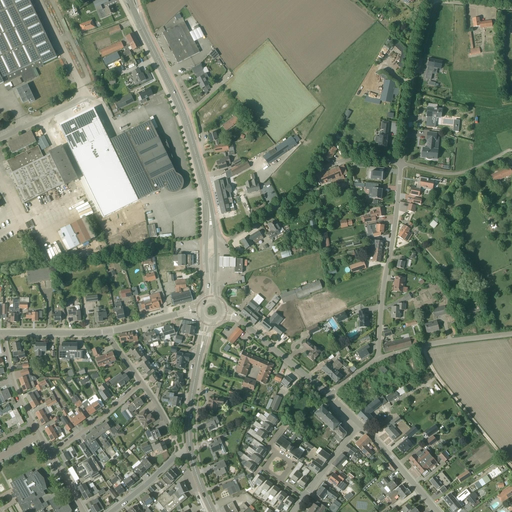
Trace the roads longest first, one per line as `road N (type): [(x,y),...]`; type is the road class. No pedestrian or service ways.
road 1 (primary): [(209,216),(180,108),(129,0)]
road 2 (residential): [(376,359),(400,163)]
road 3 (unclassified): [(229,238),(331,163),(400,163)]
road 4 (unknown): [(23,126),(72,104),(80,91),(38,0)]
road 5 (unclassified): [(400,163),(432,0)]
road 6 (unclassified): [(502,455),(424,346)]
